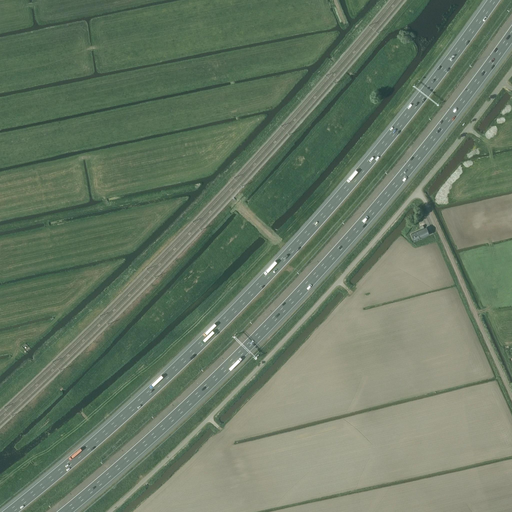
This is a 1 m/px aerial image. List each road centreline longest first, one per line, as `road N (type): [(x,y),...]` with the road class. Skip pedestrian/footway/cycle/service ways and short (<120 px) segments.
road 1 (motorway): [(493,0),(365,167),(244,299),(11,511)]
road 2 (motorway): [(66,511),(272,321),(394,186),(511,33)]
road 3 (unclassified): [(109,511),(264,362),(419,190),(511,70)]
road 4 (track): [(511,397),(419,190)]
